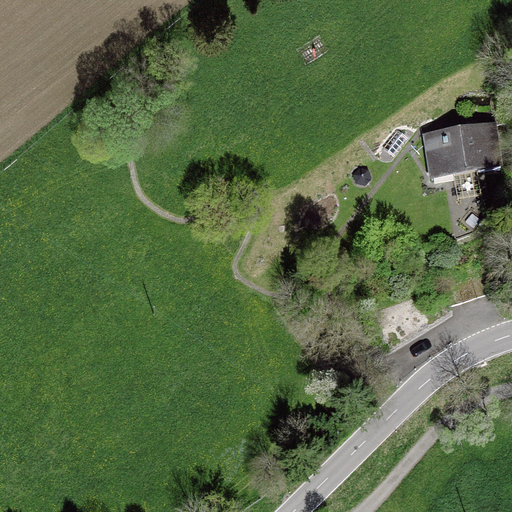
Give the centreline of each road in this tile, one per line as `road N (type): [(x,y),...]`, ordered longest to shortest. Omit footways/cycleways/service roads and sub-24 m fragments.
road 1 (tertiary): [(292,511),(429,378),(511,334)]
road 2 (residential): [(511,389),(480,399),(440,427),(364,511)]
